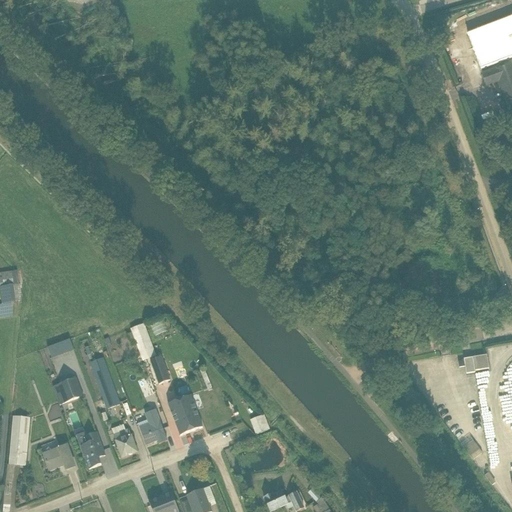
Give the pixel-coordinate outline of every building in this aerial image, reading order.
[(473,53),(478,67),(500,59),(494,45),(473,53)] [(511,64),(496,71),(495,69),(481,74),(486,88),(498,84),(507,107),(511,104),(511,64)] [(0,273),(0,297),(1,305),(21,302),(17,271),(0,273)] [(150,325),(155,336),(168,330),(163,319),(150,325)] [(131,330),(155,394),(168,389),(144,325),(131,330)] [(101,412),(120,406),(92,329),(79,333),(103,400),(97,402),(101,412)] [(51,359),(74,351),(70,340),(47,349),(51,359)] [(178,347),(176,343),(157,350),(157,351),(155,352),(156,355),(167,352),(167,351),(175,348),(184,370),(188,369),(181,351),(179,352),(177,347),(178,347)] [(165,365),(178,360),(174,350),(162,355),(165,365)] [(488,370),(486,356),(463,360),(466,375),(475,373),(475,372),(488,370)] [(204,391),(212,388),(204,370),(196,373),(204,391)] [(123,381),(132,378),(130,372),(121,375),(123,381)] [(18,384),(26,382),(26,383),(31,382),(30,378),(29,379),(29,378),(30,378),(29,375),(25,376),(26,380),(25,380),(24,375),(19,376),(19,377),(16,377),(18,384)] [(59,406),(83,397),(76,379),(53,388),(59,406)] [(153,406),(158,404),(154,394),(150,396),(153,406)] [(180,437),(200,430),(192,407),(183,410),(183,411),(172,415),(173,419),(180,437)] [(159,445),(167,442),(156,411),(144,415),(147,421),(138,425),(146,446),(157,442),(159,445)] [(250,421),(256,436),(270,430),(264,416),(250,421)] [(19,467),(26,468),(26,466),(26,458),(28,458),(29,440),(28,440),(30,418),(13,417),(9,465),(8,465),(2,511),(7,511),(10,511),(14,466),(19,466),(19,467)] [(55,437),(65,433),(61,421),(51,425),(55,437)] [(122,459),(137,453),(134,445),(136,442),(134,438),(133,438),(132,436),(131,436),(128,430),(125,431),(123,426),(112,430),(113,435),(115,442),(115,444),(114,445),(116,449),(118,449),(122,459)] [(80,447),(89,471),(101,466),(99,459),(105,457),(96,434),(85,438),(84,434),(76,437),(81,447),(80,447)] [(65,471),(74,468),(66,446),(57,449),(54,442),(41,447),(43,454),(49,471),(64,466),(65,471)] [(469,457),(479,450),(473,442),(463,449),(469,457)] [(314,478),(311,474),(305,479),(308,484),(314,478)] [(491,486),(495,484),(488,474),(484,477),(491,486)] [(192,511),(210,511),(202,490),(186,496),(192,511)] [(269,511),(273,511),(286,506),(288,511),(293,508),(294,511),(298,511),(304,509),(297,493),(288,497),(288,498),(285,499),(282,492),(273,496),(272,494),(263,499),(269,511)] [(178,511),(171,495),(149,503),(152,511),(178,511)] [(318,505),(313,509),(315,511),(329,511),(330,511),(322,499),(316,502),(318,505)]
